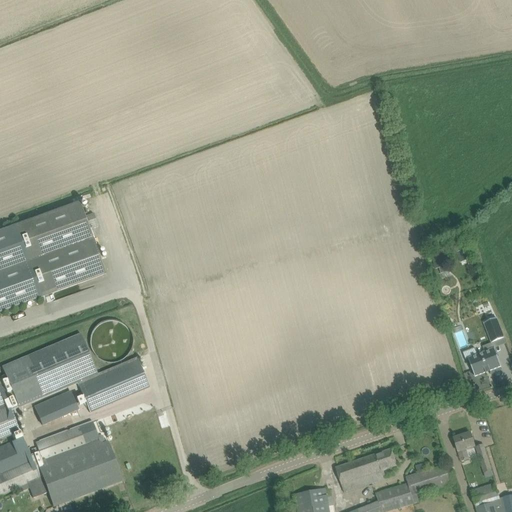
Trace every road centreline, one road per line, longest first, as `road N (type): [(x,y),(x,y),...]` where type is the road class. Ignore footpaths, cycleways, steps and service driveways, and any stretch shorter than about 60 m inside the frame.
road 1 (unknown): [(194,504),(131,291),(0,332)]
road 2 (unclassified): [(175,511),(465,401),(511,391)]
